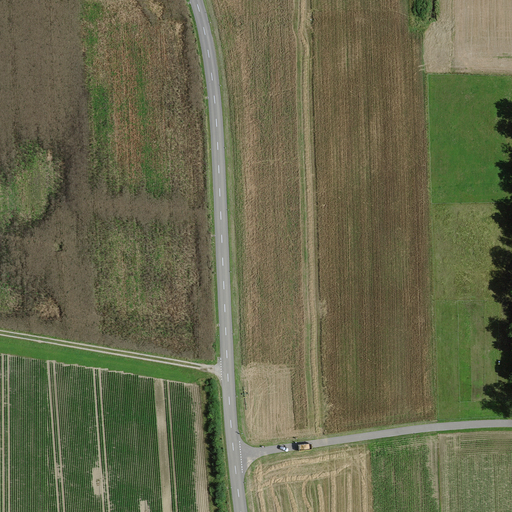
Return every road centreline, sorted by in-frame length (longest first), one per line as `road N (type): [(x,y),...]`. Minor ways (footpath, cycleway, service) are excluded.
road 1 (tertiary): [(196,0),(216,120),(241,511)]
road 2 (track): [(227,371),(0,333)]
